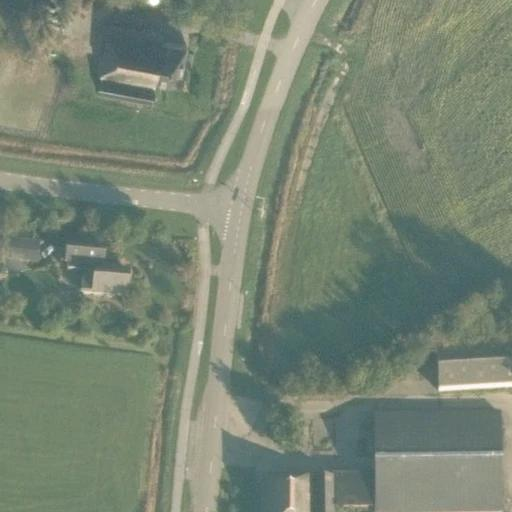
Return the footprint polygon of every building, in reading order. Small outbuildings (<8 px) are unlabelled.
[(96,91),(150,102),(155,80),(178,84),(186,46),(162,41),(163,35),(109,24),(96,91)] [(6,264),(36,267),(38,246),(8,243),(6,264)] [(83,275),(80,296),(126,301),(129,274),(103,272),(105,251),(67,247),(65,267),(68,267),(67,273),(83,275)] [(511,388),(511,348),(435,353),(437,394),(511,388)] [(373,417),(374,478),(332,478),(332,481),(311,481),(261,481),(260,511),(334,511),(335,511),(375,511),(374,511),(500,511),(499,416),(373,417)]
